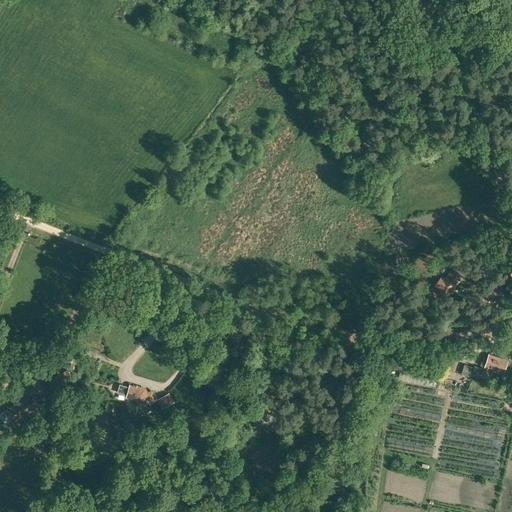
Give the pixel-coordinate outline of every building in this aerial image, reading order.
[(343,114),(336,116),(341,134),(352,131),(349,120),(345,121),(343,114)] [(441,278),(434,288),(445,297),(461,276),(452,270),(444,281),(441,278)] [(237,344),(228,335),(219,344),(229,353),(237,344)] [(489,354),(484,369),(475,366),(472,373),(487,378),(490,369),(503,373),(507,361),(489,354)] [(472,367),(465,364),(461,373),(469,376),(472,367)] [(402,379),(442,385),(443,375),(404,369),(402,379)] [(117,392),(127,395),(126,397),(135,400),(139,406),(148,401),(150,403),(156,399),(151,391),(148,393),(144,392),(145,389),(137,386),(136,387),(130,385),(129,387),(120,385),(117,392)] [(292,396),(298,394),(294,386),(289,388),(292,396)] [(170,402),(165,394),(158,398),(163,406),(170,402)] [(32,406),(34,405),(30,399),(28,400),(26,397),(9,408),(17,420),(29,411),(28,410),(33,406),(32,406)] [(276,417),(257,413),(254,426),(273,430),(276,417)] [(327,481),(326,486),(339,488),(339,483),(340,483),(342,469),(329,467),(327,481)]
